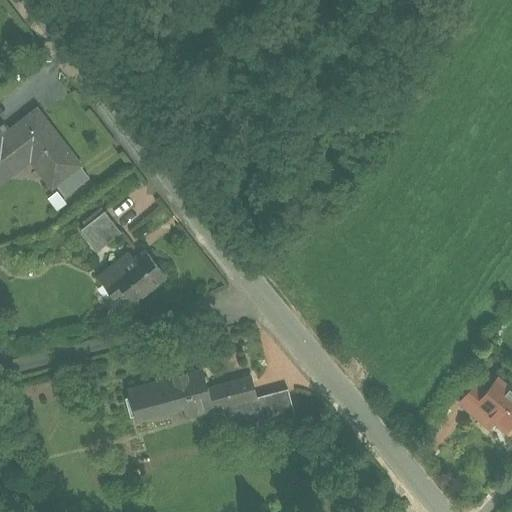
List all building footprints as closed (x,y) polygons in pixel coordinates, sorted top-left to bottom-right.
[(0,180),(28,159),(50,188),(81,165),(35,105),(5,128),(0,122),(0,180)] [(93,250),(118,231),(101,209),(76,227),(93,250)] [(119,288),(129,303),(164,279),(141,246),(128,254),(124,249),(90,272),(107,296),(119,288)] [(182,408),(184,419),(243,405),(254,402),(253,396),(248,374),(206,384),(202,366),(185,370),(184,365),(167,369),(168,374),(147,379),(146,374),(134,377),(135,382),(125,384),(133,419),(182,408)] [(474,380),(454,401),(487,430),(492,424),(504,434),(511,424),(511,396),(511,395),(511,387),(506,382),(503,386),(491,375),(481,386),(474,380)] [(284,388),(253,396),(254,402),(243,405),(248,425),(291,415),(284,388)]
